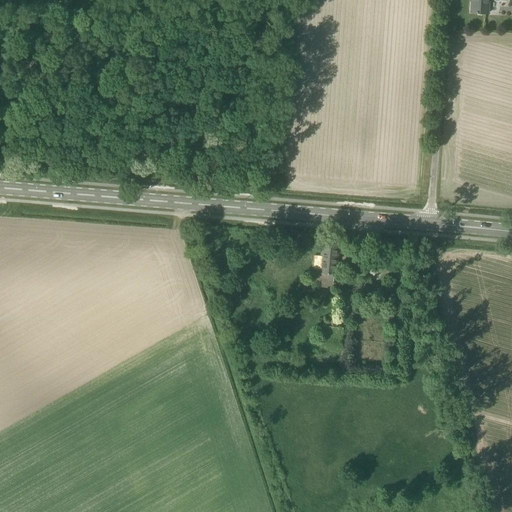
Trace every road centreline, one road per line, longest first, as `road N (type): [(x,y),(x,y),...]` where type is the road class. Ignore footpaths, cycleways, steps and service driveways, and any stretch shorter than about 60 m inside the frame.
road 1 (primary): [(429,224),(0,189)]
road 2 (unclassified): [(429,224),(445,0)]
